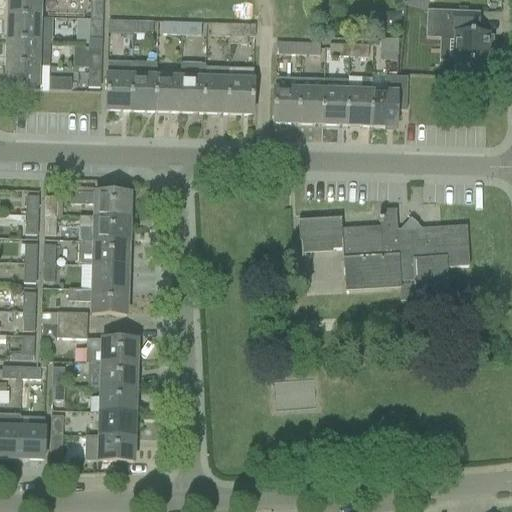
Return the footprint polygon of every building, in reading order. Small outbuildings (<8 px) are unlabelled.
[(9,0),(8,20),(39,21),(39,0),(9,0)] [(404,0),(404,9),(426,14),(429,0),(404,0)] [(89,24),(96,24),(96,21),(102,22),(102,23),(103,23),(103,3),(91,3),(90,22),(89,22),(89,24)] [(380,14),(378,34),(398,36),(399,16),(380,14)] [(453,42),(452,67),(487,68),(488,53),(492,53),(492,39),(488,39),(488,36),(478,35),(479,15),(426,14),(425,41),(453,42)] [(8,20),(8,44),(38,45),(49,46),(50,21),(39,21),(8,20)] [(89,41),(102,42),(103,23),(102,23),(102,22),(96,21),(96,24),(89,24),(89,36),(89,41)] [(109,23),(109,35),(134,36),(134,30),(131,30),(132,24),(134,24),(109,23)] [(134,36),(153,37),(153,24),(134,24),(132,24),(131,30),(134,30),(134,36)] [(163,37),(182,38),(182,31),(180,31),(180,25),(163,25),(163,37)] [(201,38),(202,26),(180,25),(180,31),(182,31),(182,38),(201,38)] [(230,39),(230,40),(231,39),(231,33),(229,33),(229,27),(211,26),(211,38),(230,39)] [(230,47),(248,48),(249,40),(255,40),(256,27),(229,27),(229,33),(231,33),(231,39),(230,40),(230,47)] [(75,35),(75,46),(89,47),(89,41),(89,36),(75,35)] [(381,42),(380,57),(397,58),(398,43),(387,43),(381,42)] [(7,68),(37,69),(48,69),(49,46),(38,45),(8,44),(7,68)] [(276,58),(300,58),(302,58),(302,52),(300,51),(299,47),(300,46),(276,45),(276,58)] [(300,58),(320,59),(320,46),(300,46),(299,47),(300,51),(302,52),(302,58),(300,58)] [(329,59),(349,60),(349,59),(351,59),(350,52),(348,53),(348,47),(330,47),(329,59)] [(349,60),(369,60),(369,48),(348,47),(348,53),(350,52),(351,59),(349,59),(349,60)] [(83,60),(83,71),(88,71),(100,71),(101,52),(89,51),(89,60),(83,60)] [(106,113),(131,114),(132,65),(108,65),(107,78),(106,113)] [(131,114),(154,115),(156,66),(132,65),(131,114)] [(154,115),(179,116),(179,81),(157,80),(157,66),(156,66),(154,115)] [(179,116),(203,116),(204,70),(205,70),(205,67),(181,66),(180,81),(179,81),(179,116)] [(6,93),(36,94),(37,69),(7,68),(6,93)] [(203,116),(228,117),(229,71),(205,70),(204,70),(203,116)] [(88,71),(88,90),(100,91),(100,71),(88,71)] [(228,117),(252,118),(253,84),(254,72),(229,71),(228,117)] [(371,93),(370,129),(395,130),(396,113),(406,113),(407,80),(385,79),(385,94),(372,93),(371,93)] [(70,81),(48,80),(47,93),(70,94),(70,81)] [(347,129),(370,129),(371,93),(372,93),(372,81),(361,81),(360,93),(348,92),(347,129)] [(274,90),(273,127),(298,127),(299,91),(274,90)] [(299,91),(298,127),(322,128),(323,92),(299,91)] [(323,92),(322,128),(347,129),(348,92),(323,92)] [(93,221),(129,222),(129,196),(70,195),(70,208),(94,208),(93,220),(93,221)] [(25,219),(37,219),(38,199),(26,198),(25,219)] [(43,199),(43,219),(44,219),(44,220),(49,221),(49,218),(56,218),(55,219),(56,219),(58,219),(61,219),(62,200),(57,200),(45,199),(43,199)] [(400,292),(400,303),(414,303),(450,301),(450,300),(446,300),(444,270),(469,269),(466,228),(422,231),(410,221),(399,232),(397,232),(396,212),(379,213),(380,229),(341,232),(341,221),(297,224),(297,225),(298,225),(300,259),(302,259),(301,254),(342,252),(345,295),(400,292)] [(0,222),(25,223),(24,238),(25,238),(37,238),(37,219),(28,219),(25,219),(0,217),(0,222)] [(43,238),(56,238),(56,219),(55,219),(56,218),(49,218),(49,221),(44,220),(44,219),(43,219),(43,238)] [(86,244),(128,246),(129,222),(93,221),(93,220),(80,219),(80,232),(86,232),(86,244)] [(83,268),(128,269),(128,246),(86,244),(79,244),(78,268),(83,269),(83,268)] [(24,267),(37,267),(37,248),(25,247),(25,261),(24,267)] [(43,269),(47,269),(47,265),(53,265),(53,267),(55,267),(56,248),(43,248),(43,269)] [(42,269),(42,287),(44,287),(54,287),(55,267),(53,267),(53,265),(47,265),(47,269),(43,269),(42,269)] [(24,286),(36,286),(37,267),(24,267),(24,286)] [(83,292),(127,293),(128,269),(83,268),(83,269),(83,292)] [(106,318),(126,319),(127,293),(83,292),(82,292),(69,292),(68,305),(92,305),(92,318),(106,318)] [(22,315),(34,315),(36,296),(23,296),(22,315)] [(408,311),(408,334),(420,334),(419,310),(408,311)] [(21,333),(33,334),(34,315),(22,315),(21,333)] [(57,329),(87,330),(87,317),(58,316),(42,315),(41,328),(57,328),(57,329)] [(57,342),(86,343),(87,330),(57,329),(57,342)] [(9,364),(33,365),(34,340),(22,339),(22,354),(10,354),(9,364)] [(86,366),(88,366),(136,367),(137,343),(87,342),(86,366)] [(99,390),(135,392),(136,367),(88,366),(88,378),(99,378),(99,390)] [(15,392),(21,393),(22,382),(20,382),(20,370),(2,369),(2,382),(16,382),(15,392)] [(20,370),(20,382),(22,382),(39,383),(40,371),(20,370)] [(52,391),(58,391),(58,387),(64,388),(64,389),(65,370),(52,370),(52,389),(53,389),(52,391)] [(51,404),(64,405),(64,389),(64,388),(58,387),(58,391),(52,391),(53,389),(52,389),(51,404)] [(98,415),(134,416),(135,392),(99,390),(99,401),(90,400),(90,415),(98,415)] [(98,438),(134,439),(134,416),(98,415),(98,438)] [(0,460),(18,461),(19,420),(19,418),(0,417),(0,460)] [(50,439),(56,439),(56,436),(62,436),(62,438),(63,419),(50,419),(50,437),(50,439)] [(18,461),(43,462),(44,421),(19,420),(18,461)] [(49,457),(61,457),(62,438),(62,436),(56,436),(56,439),(50,439),(50,437),(49,457)] [(98,439),(85,439),(84,463),(133,465),(134,439),(98,438),(98,439)]
